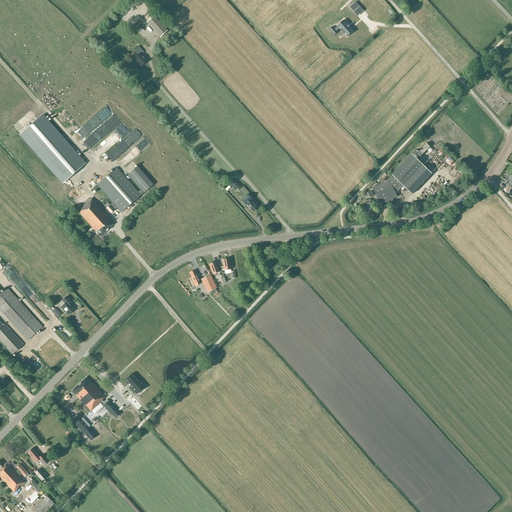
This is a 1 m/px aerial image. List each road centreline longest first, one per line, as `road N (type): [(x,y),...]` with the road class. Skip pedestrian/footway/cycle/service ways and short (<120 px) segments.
road 1 (tertiary): [(0,437),(177,262),(231,244),(423,219),(478,185),(511,136)]
road 2 (track): [(279,436),(148,285)]
